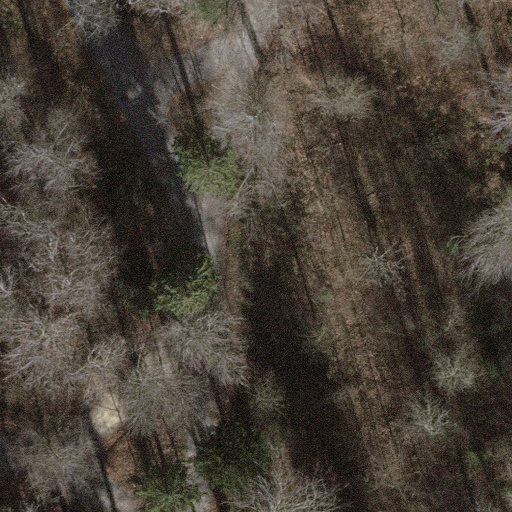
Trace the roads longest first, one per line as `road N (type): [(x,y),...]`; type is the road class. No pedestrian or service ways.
road 1 (track): [(207,350),(208,226),(266,0)]
road 2 (track): [(84,0),(208,226)]
road 3 (track): [(0,448),(47,452),(207,350)]
road 4 (track): [(187,511),(207,350)]
